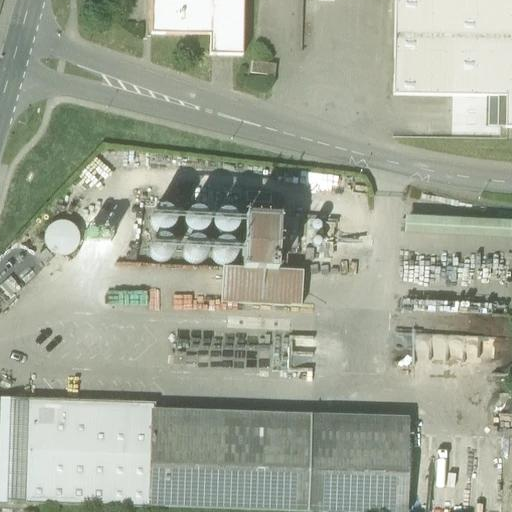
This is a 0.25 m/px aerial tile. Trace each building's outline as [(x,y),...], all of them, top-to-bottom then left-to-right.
[(151,0),(151,36),(210,37),(209,57),(242,57),(243,0),(151,0)] [(511,129),(511,0),(394,0),(393,97),(506,99),(505,130),(511,129)] [(251,75),(274,78),(276,66),(252,63),(251,75)] [(152,232),(161,236),(171,233),(175,224),(172,214),(163,210),(153,213),(149,222),(152,232)] [(186,234),(195,238),(204,234),(209,226),(205,216),(196,212),(187,215),(183,224),(186,234)] [(215,235),(224,239),(233,236),(238,227),(234,218),(225,213),(216,217),(212,226),(215,235)] [(278,251),(278,250),(279,219),(244,218),(243,249),(277,251),(278,251)] [(511,223),(405,218),(404,235),(510,240),(511,223)] [(296,220),(279,219),(278,250),(295,250),(296,220)] [(48,253),(60,259),(73,255),(79,243),(74,230),(62,224),(50,229),(44,241),(48,253)] [(83,244),(111,245),(111,233),(84,232),(83,244)] [(151,261),(160,265),(169,261),(174,252),(170,243),(161,239),(152,242),(148,251),(151,261)] [(185,262),(194,266),(203,263),(207,254),(204,245),(195,241),(185,244),(181,253),(185,262)] [(213,264),(222,268),(232,265),(236,256),(233,247),(224,242),(215,245),(210,254),(213,264)] [(276,272),(277,251),(243,249),(242,270),(276,272)] [(302,273),(276,272),(242,270),(222,269),(220,304),(300,309),(302,273)] [(0,502),(26,504),(29,403),(0,401),(0,502)] [(26,504),(148,508),(150,428),(152,428),(152,411),(153,406),(29,402),(29,403),(26,504)] [(504,423),(152,411),(152,428),(309,433),(309,432),(503,438),(504,423)] [(148,508),(278,511),(307,511),(310,433),(309,433),(152,428),(150,428),(148,508)] [(309,432),(309,433),(310,433),(307,511),(500,511),(503,438),(309,432)]
